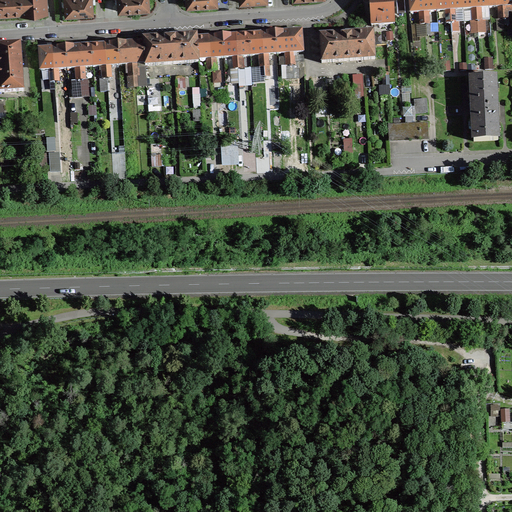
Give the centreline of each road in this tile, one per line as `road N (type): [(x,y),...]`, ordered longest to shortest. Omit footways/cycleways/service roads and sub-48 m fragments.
road 1 (primary): [(0,288),(511,281)]
road 2 (track): [(268,313),(273,326),(300,332),(454,346),(473,355),(482,371),(483,511)]
road 3 (residential): [(169,22),(315,14),(337,0)]
road 4 (residential): [(0,34),(169,22)]
road 5 (residential): [(391,170),(511,158)]
